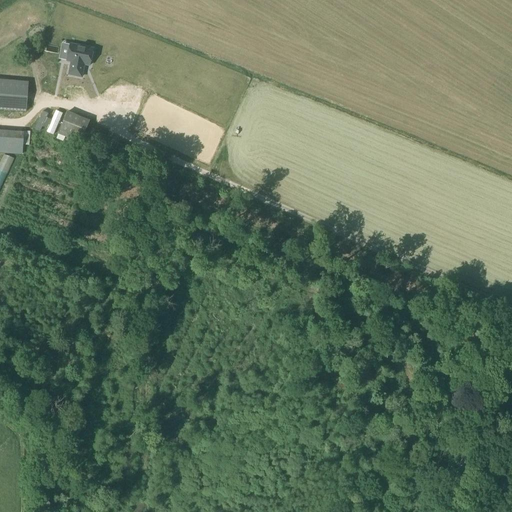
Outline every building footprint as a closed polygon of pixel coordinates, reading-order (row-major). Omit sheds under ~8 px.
[(90,65),(91,49),(68,47),(66,64),(71,64),(70,77),(83,78),(84,69),(83,69),(83,65),(90,65)] [(43,80),(52,72),(44,63),(35,71),(43,80)] [(0,109),(26,111),(28,83),(0,80),(0,109)] [(59,132),(82,141),(91,121),(67,112),(59,132)] [(188,115),(186,129),(197,130),(199,116),(188,115)] [(0,153),(23,155),(23,145),(29,145),(30,132),(24,132),(0,130),(0,153)] [(82,145),(97,151),(100,142),(86,136),(82,145)]
